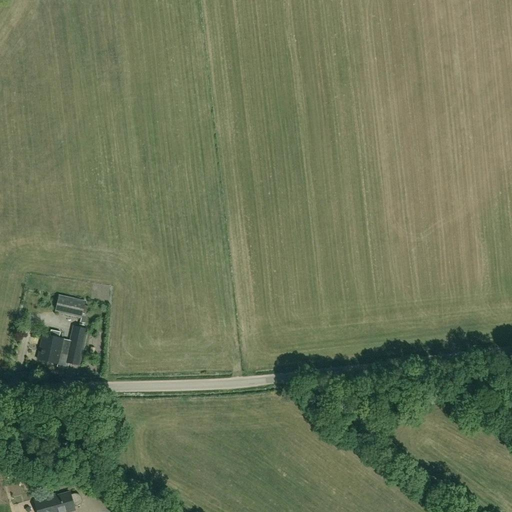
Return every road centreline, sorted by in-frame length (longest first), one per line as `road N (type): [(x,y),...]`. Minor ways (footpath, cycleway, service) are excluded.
road 1 (unclassified): [(267,382),(0,393)]
road 2 (unclassified): [(267,382),(511,354)]
